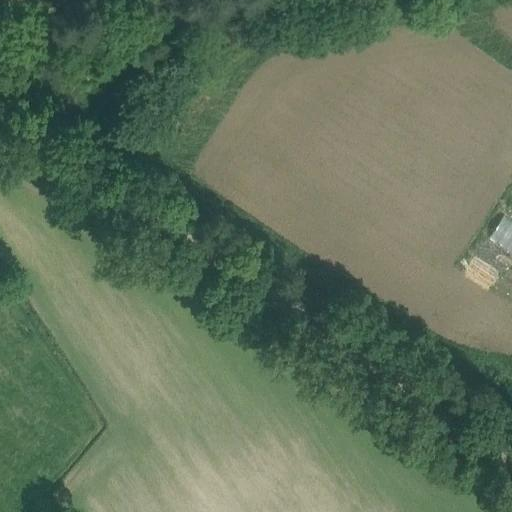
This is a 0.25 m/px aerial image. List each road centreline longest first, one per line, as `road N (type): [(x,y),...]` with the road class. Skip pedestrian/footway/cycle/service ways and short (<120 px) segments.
road 1 (track): [(511,448),(0,114)]
road 2 (track): [(265,0),(0,49)]
